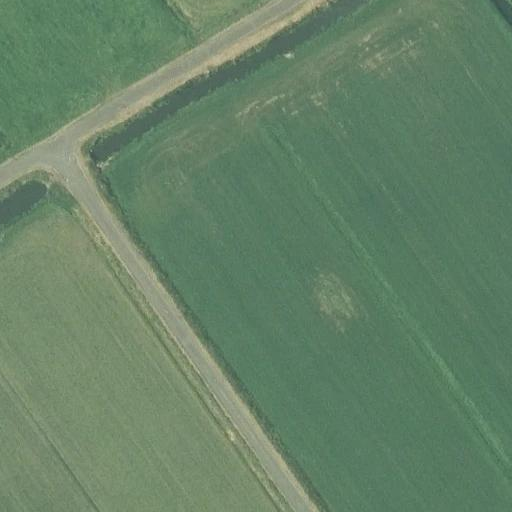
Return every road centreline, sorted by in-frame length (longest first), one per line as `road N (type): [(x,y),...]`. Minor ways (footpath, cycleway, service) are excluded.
road 1 (unclassified): [(55,146),(305,511)]
road 2 (unclassified): [(55,146),(294,0)]
